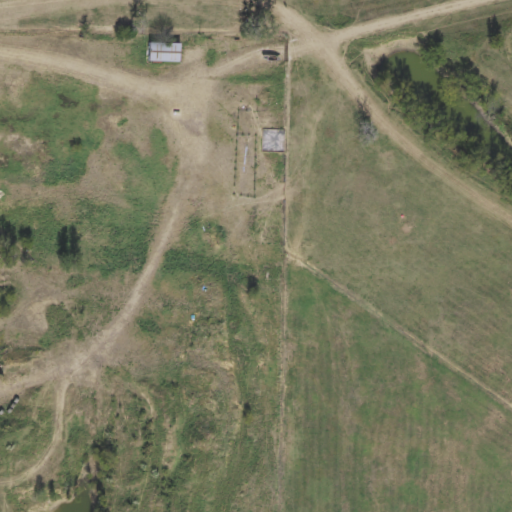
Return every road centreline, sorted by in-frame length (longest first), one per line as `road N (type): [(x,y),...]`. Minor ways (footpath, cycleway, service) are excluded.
road 1 (residential): [(83,511),(90,448),(81,338),(120,274),(166,233),(186,182),(164,100),(136,70),(105,59),(0,51)]
road 2 (residential): [(505,0),(319,48),(224,58)]
